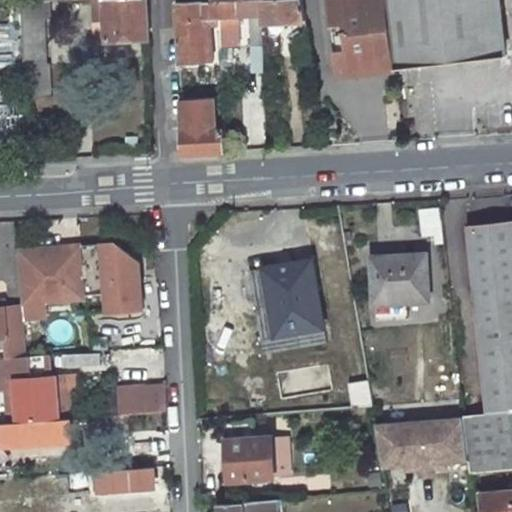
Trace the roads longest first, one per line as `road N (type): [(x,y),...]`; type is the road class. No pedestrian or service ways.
road 1 (unclassified): [(511,163),(172,185)]
road 2 (residential): [(188,511),(172,185)]
road 3 (unknown): [(382,171),(372,91),(336,78),(324,0)]
road 4 (residential): [(172,185),(161,0)]
road 5 (unclassified): [(172,185),(0,194)]
